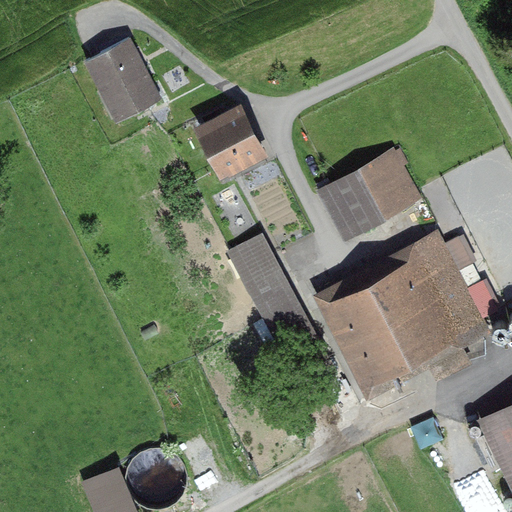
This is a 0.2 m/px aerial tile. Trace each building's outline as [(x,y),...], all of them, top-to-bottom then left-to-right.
[(87,59),(118,119),(161,97),(130,37),(87,59)] [(201,127),(225,174),(248,162),(246,156),(261,149),(240,107),(201,127)] [(321,190),(346,236),(386,215),(383,210),(412,195),(389,153),(321,190)] [(408,246),(415,259),(425,278),(416,282),(438,326),(448,320),(460,343),(487,329),(436,232),(408,246)] [(262,234),(231,250),(295,369),(326,353),(262,234)] [(472,260),(458,235),(446,242),(459,267),(472,260)] [(350,324),(376,373),(424,349),(437,375),(468,359),(460,343),(448,320),(438,326),(416,282),(425,278),(415,259),(338,298),(330,282),(320,287),(341,329),(350,324)] [(483,280),(471,289),(488,312),(500,303),(483,280)] [(511,394),(474,413),(511,488),(511,394)] [(418,423),(422,442),(440,439),(436,419),(418,423)] [(137,511),(115,462),(83,476),(99,511),(137,511)] [(461,496),(471,511),(505,511),(486,480),(461,496)]
